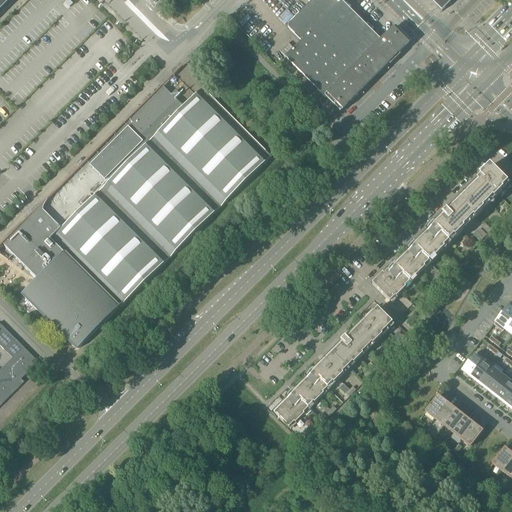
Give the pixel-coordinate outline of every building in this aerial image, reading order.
[(0,0),(0,12),(12,0),(0,0)] [(306,0),(309,3),(290,23),(289,25),(289,30),(301,42),(293,50),(288,45),(279,53),(340,113),(410,43),(395,28),(380,42),(337,0),(306,0)] [(453,0),(428,0),(441,12),(453,0)] [(25,299),(43,318),(45,315),(73,343),(78,349),(118,310),(200,230),(271,158),(202,89),(183,108),(175,100),(179,96),(175,92),(171,96),(161,87),(123,125),(48,200),(47,201),(45,203),(44,204),(44,206),(43,208),(42,209),(42,211),(42,212),(39,214),(37,211),(30,215),(32,218),(29,219),(2,246),(36,280),(23,293),(27,297),(25,299)] [(454,240),(459,235),(463,231),(463,230),(473,219),(474,220),(483,211),(482,210),(492,200),(493,201),(502,192),(501,191),(507,185),(489,167),(475,182),(478,185),(453,210),(451,208),(446,213),(441,218),(443,220),(389,274),(386,271),(372,285),(389,303),(395,297),(396,298),(405,289),(404,288),(414,278),(415,279),(424,270),(424,269),(434,259),(435,259),(444,250),(443,249),(453,239),(454,240)] [(491,231),(484,225),(481,228),(488,235),(491,231)] [(473,236),(479,243),(486,236),(480,229),(473,236)] [(468,241),(474,248),(478,244),(471,238),(468,241)] [(493,326),(502,333),(511,319),(511,311),(507,308),(493,326)] [(377,310),(351,335),(350,334),(344,339),(340,343),(342,345),(273,414),(288,429),(294,423),(294,424),(304,415),(303,414),(313,404),(314,405),(323,395),(322,395),(332,384),(333,385),(342,376),(342,375),(352,365),(353,365),(362,356),(361,355),(372,345),(372,346),(382,337),(381,336),(392,325),(377,310)] [(504,331),(511,336),(511,319),(502,333),(504,331)] [(0,347),(6,353),(17,343),(0,325),(0,347)] [(20,380),(38,363),(23,349),(12,359),(0,371),(3,374),(0,377),(0,406),(2,405),(23,383),(20,380)] [(462,372),(470,379),(483,363),(474,356),(462,372)] [(470,379),(479,385),(491,370),(483,363),(470,379)] [(479,385),(487,392),(500,376),(491,370),(479,385)] [(487,392),(496,399),(508,383),(500,376),(487,392)] [(496,399),(504,405),(511,395),(511,385),(508,383),(496,399)] [(424,414),(433,421),(446,405),(437,397),(424,414)] [(433,421),(442,428),(455,412),(446,405),(433,421)] [(442,428),(451,435),(464,419),(455,412),(442,428)] [(451,435),(460,442),(473,426),(464,419),(451,435)] [(473,426),(460,442),(470,449),(483,433),(473,426)] [(491,466),(500,473),(511,458),(511,455),(504,450),(491,466)] [(511,458),(500,473),(509,480),(511,476),(511,458)]
